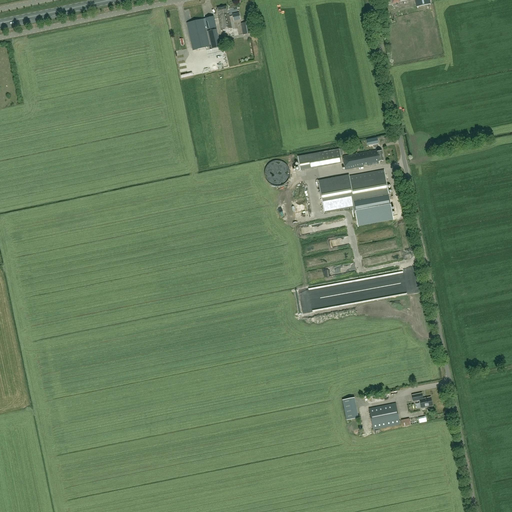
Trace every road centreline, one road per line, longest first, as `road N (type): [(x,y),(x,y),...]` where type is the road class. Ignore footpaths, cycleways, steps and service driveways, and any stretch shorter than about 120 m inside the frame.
road 1 (unclassified): [(475,511),(370,0)]
road 2 (unclassified): [(0,37),(183,0)]
